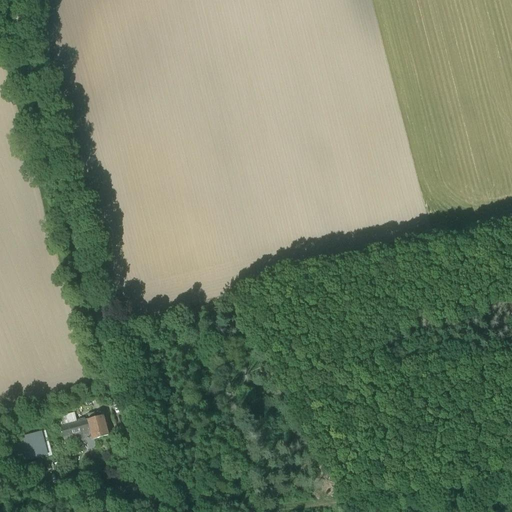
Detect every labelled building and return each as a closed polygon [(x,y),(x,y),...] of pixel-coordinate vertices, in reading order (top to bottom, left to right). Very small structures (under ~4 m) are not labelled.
[(72,414),(58,417),(61,427),(75,424),(72,414)] [(93,440),(94,440),(108,436),(103,416),(88,420),(93,437),(93,440)] [(75,424),(61,427),(65,445),(87,439),(93,437),(88,420),(75,424)] [(45,432),(43,428),(40,429),(41,433),(47,456),(51,455),(47,441),(45,432)] [(41,433),(13,440),(19,463),(47,456),(41,433)] [(93,440),(93,437),(87,439),(89,449),(96,447),(94,440),(93,440)]
